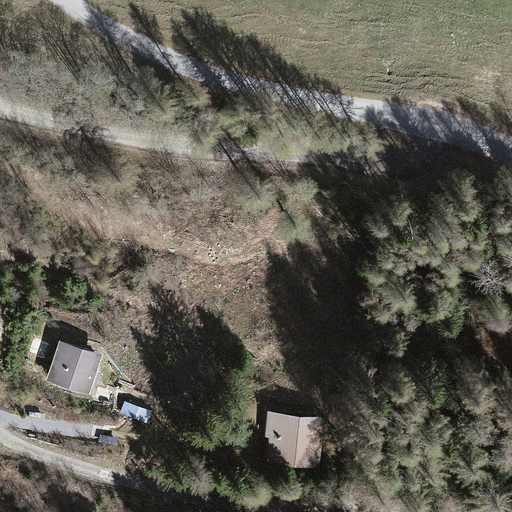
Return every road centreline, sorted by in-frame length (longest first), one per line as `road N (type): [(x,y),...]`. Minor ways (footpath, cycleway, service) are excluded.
road 1 (unclassified): [(511,150),(206,74),(132,42),(66,0)]
road 2 (track): [(428,125),(412,160),(369,166),(106,144),(0,120)]
road 3 (track): [(0,434),(36,454),(166,493),(262,511)]
